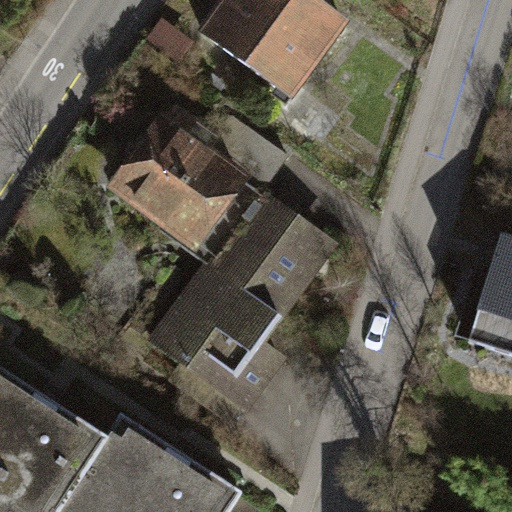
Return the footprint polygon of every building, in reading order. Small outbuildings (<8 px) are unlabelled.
[(341,18),(316,0),(215,0),(194,28),(284,94),(341,18)] [(216,140),(176,110),(118,188),(216,260),(264,195),(206,154),(216,140)] [(264,195),(216,260),(157,340),(248,407),(283,359),(261,343),(333,246),(264,195)] [(511,239),(503,237),(470,341),(511,354),(511,239)] [(82,511),(125,447),(46,396),(0,367),(0,511),(82,511)] [(125,447),(82,511),(249,511),(253,507),(176,458),(135,432),(125,447)]
